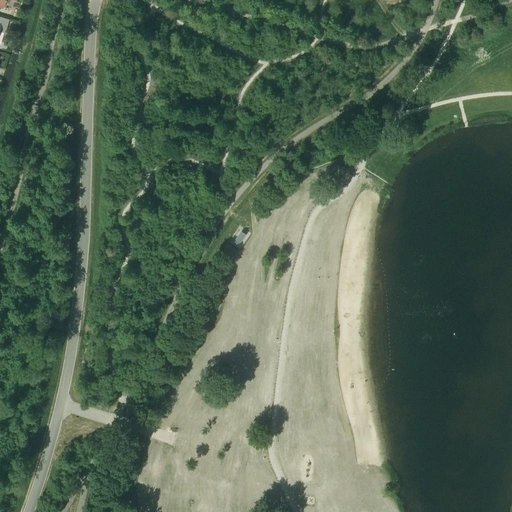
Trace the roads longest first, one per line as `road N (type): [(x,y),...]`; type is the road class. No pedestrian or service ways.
road 1 (unclassified): [(28,511),(72,339),(95,0)]
road 2 (unknown): [(511,1),(367,46),(202,0)]
road 3 (unknown): [(63,0),(0,244)]
